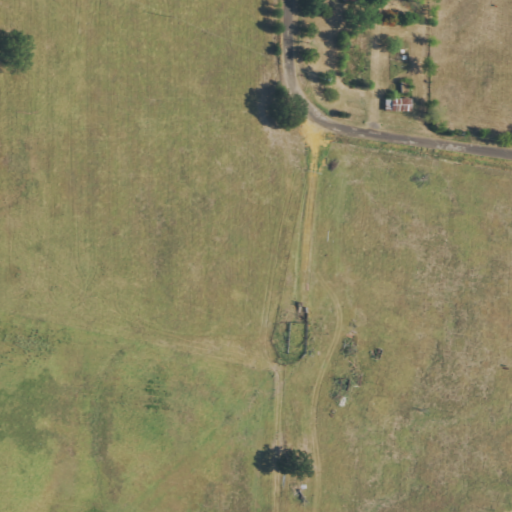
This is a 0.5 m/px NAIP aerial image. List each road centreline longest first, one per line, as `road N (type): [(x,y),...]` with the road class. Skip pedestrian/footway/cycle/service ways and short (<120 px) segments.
road 1 (residential): [(511,151),(322,123),(294,90),(289,0)]
road 2 (residential): [(294,90),(300,338)]
